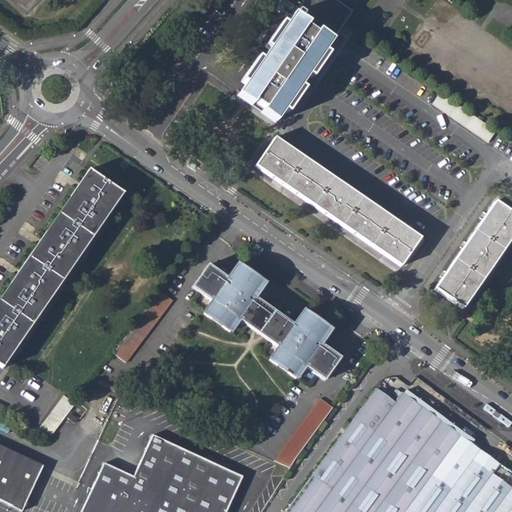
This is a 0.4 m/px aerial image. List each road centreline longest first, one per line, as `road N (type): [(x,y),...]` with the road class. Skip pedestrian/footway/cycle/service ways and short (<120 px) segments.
road 1 (residential): [(78,104),(511,410)]
road 2 (unknown): [(309,139),(252,137),(241,160),(416,281)]
